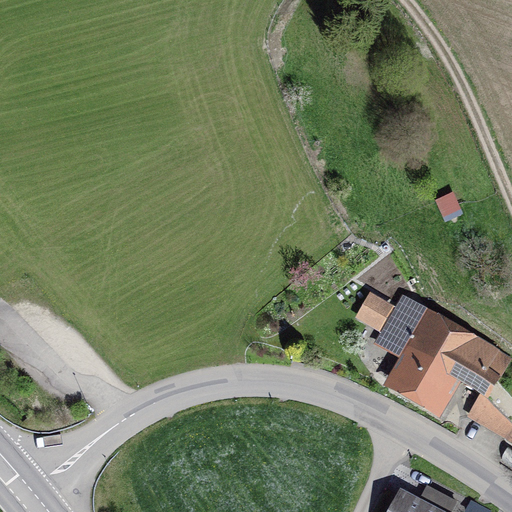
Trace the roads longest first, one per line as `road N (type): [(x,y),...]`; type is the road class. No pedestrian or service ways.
road 1 (residential): [(131,412),(205,382),(289,379),(328,387),(400,425)]
road 2 (track): [(397,0),(445,59),(511,205)]
road 3 (residential): [(0,334),(131,412)]
road 4 (residential): [(21,488),(131,412)]
road 5 (residential): [(400,425),(511,496)]
